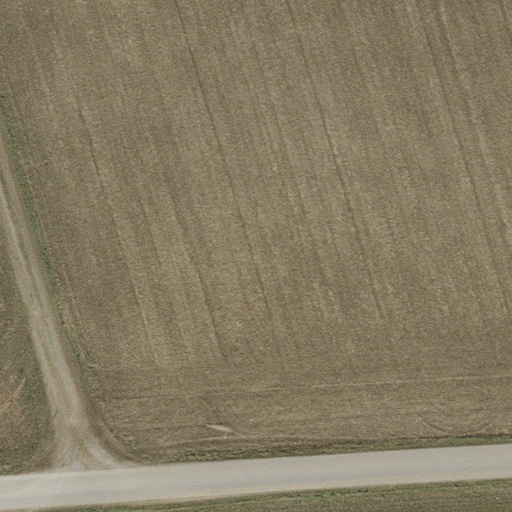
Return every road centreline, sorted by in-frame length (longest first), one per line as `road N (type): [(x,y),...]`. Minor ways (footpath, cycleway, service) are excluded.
road 1 (unclassified): [(511,463),(0,493)]
road 2 (track): [(102,487),(0,161)]
